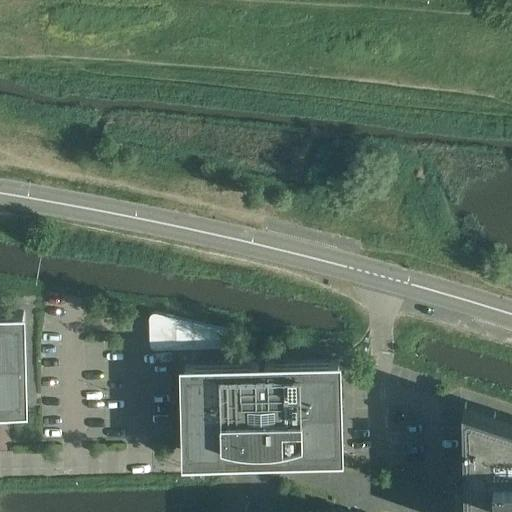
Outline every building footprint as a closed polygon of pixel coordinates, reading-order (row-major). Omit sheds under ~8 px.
[(0,401),(26,401),(24,312),(0,312),(0,401)] [(149,317),(150,348),(152,348),(162,347),(188,347),(226,346),(226,336),(226,334),(225,332),(223,331),(156,314),(154,313),(152,314),(151,315),(149,317)] [(187,453),(258,451),(270,451),(273,451),(341,449),(339,360),(265,362),(265,366),(260,366),(260,362),(185,364),(187,453)] [(476,496),(468,407),(461,405),(462,511),(511,511),(511,490),(498,491),(498,495),(499,495),(499,496),(476,496)] [(511,421),(468,407),(476,496),(499,496),(499,495),(498,495),(498,491),(511,490),(511,421)]
